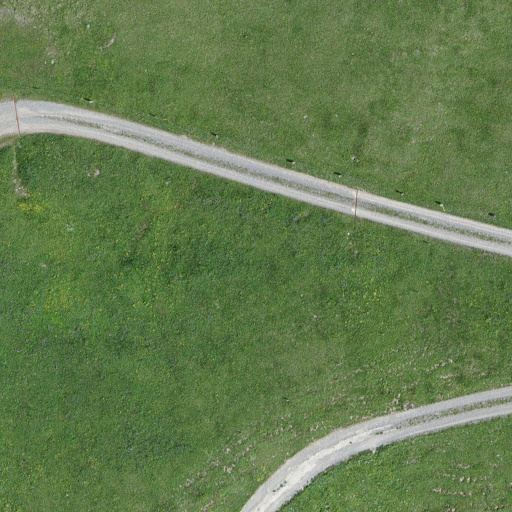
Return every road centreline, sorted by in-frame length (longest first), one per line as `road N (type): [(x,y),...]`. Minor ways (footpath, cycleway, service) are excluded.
road 1 (track): [(511,243),(86,123),(0,118)]
road 2 (track): [(262,511),(329,455),(511,402)]
